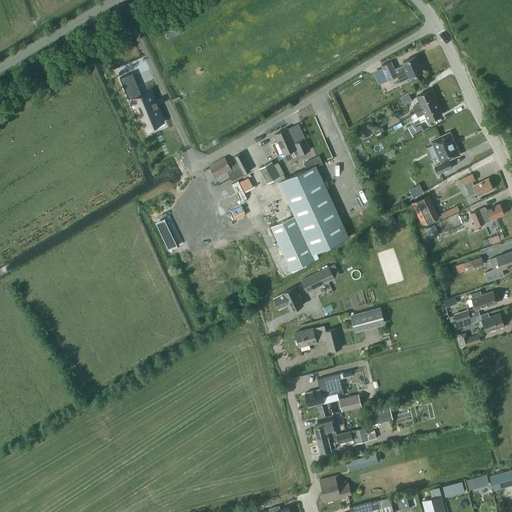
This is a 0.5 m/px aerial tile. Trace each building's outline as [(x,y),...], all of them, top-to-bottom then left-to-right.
[(404,65),(394,69),(391,61),(381,66),(387,80),(407,71),(409,77),(422,71),(415,56),(402,62),(404,65)] [(144,123),(160,116),(156,107),(158,106),(158,105),(156,106),(154,102),(156,101),(156,100),(154,101),(150,91),(142,95),(132,72),(119,77),(128,99),(133,97),(144,123)] [(384,95),(389,104),(408,92),(403,85),(384,95)] [(441,115),(430,91),(416,98),(420,105),(413,108),(412,107),(406,110),(411,120),(417,117),(417,118),(424,115),(427,121),(441,115)] [(407,127),(409,131),(413,137),(424,130),(418,120),(407,127)] [(294,143),(287,128),(274,134),(283,154),(284,154),(287,160),(293,157),(290,151),(296,149),(299,155),(310,149),(305,138),(294,143)] [(459,155),(449,133),(431,141),(441,164),(434,167),(437,175),(452,168),(448,160),(459,155)] [(209,166),(215,177),(226,171),(228,174),(232,180),(250,169),(240,152),(234,156),(238,162),(230,166),(225,157),(209,166)] [(267,183),(279,176),(271,162),(259,169),(267,183)] [(271,248),(279,245),(290,271),(314,260),(311,255),(348,238),(315,165),(278,181),(294,217),(271,227),(263,231),(271,248)] [(476,192),(478,196),(493,188),(487,178),(474,185),(472,181),(475,180),(472,174),(461,179),(464,185),(465,185),(470,195),(476,192)] [(232,181),(238,200),(247,197),(244,190),(257,186),(254,175),(232,181)] [(409,188),(413,197),(424,191),(419,183),(409,188)] [(428,194),(411,202),(412,202),(422,224),(422,225),(439,216),(428,194)] [(499,203),(485,209),(484,206),(470,213),(475,226),(484,222),(483,218),(488,216),(490,220),(504,214),(499,203)] [(442,225),(437,227),(439,232),(444,230),(444,231),(463,223),(458,214),(440,222),(442,225)] [(498,234),(490,237),(492,244),(500,241),(498,234)] [(501,269),(511,264),(511,250),(489,259),(493,269),(484,272),(487,281),(504,275),(501,269)] [(481,256),(463,263),(465,270),(484,264),(481,256)] [(463,263),(455,265),(458,273),(465,270),(463,263)] [(300,279),(307,292),(335,278),(334,277),(340,275),(334,264),(329,266),(328,265),(300,279)] [(287,304),(291,310),(303,304),(294,287),(282,293),(282,294),(273,298),(279,309),(287,304)] [(471,297),(475,309),(496,302),(492,291),(471,297)] [(453,296),(443,299),(445,307),(455,304),(453,296)] [(350,315),(355,332),(385,324),(380,307),(350,315)] [(453,314),(455,321),(468,317),(466,310),(453,314)] [(483,325),(485,331),(503,325),(499,313),(481,318),(480,314),(463,320),(465,326),(477,322),(478,325),(480,326),(483,325)] [(327,339),(330,350),(341,348),(336,328),(325,331),(324,326),(312,329),(295,333),(298,346),(316,342),(315,342),(327,339)] [(481,341),(479,335),(467,338),(466,333),(459,334),(463,346),(481,341)] [(304,393),(308,406),(323,402),(322,397),(328,395),(326,388),(325,387),(331,385),(331,382),(343,379),(341,373),(317,379),(320,389),(304,393)] [(338,399),(342,411),(361,406),(358,394),(338,399)] [(368,410),(372,425),(393,419),(389,405),(368,410)] [(317,419),(318,425),(313,427),(316,439),(336,435),(335,428),(337,428),(334,414),(317,419)] [(350,445),(368,440),(376,438),(374,430),(366,432),(364,427),(344,433),(336,435),(316,439),(320,452),(336,448),(335,444),(349,440),(350,445)] [(375,452),(347,459),(349,469),(378,462),(375,452)] [(511,467),(488,474),(492,488),(511,482),(511,467)] [(487,474),(466,478),(468,487),(489,483),(487,474)] [(319,479),(325,502),(340,498),(340,497),(351,494),(348,483),(337,486),(334,475),(319,479)] [(489,484),(469,488),(472,499),(492,495),(489,484)] [(398,497),(402,511),(410,509),(405,495),(398,497)] [(425,511),(444,511),(440,496),(422,501),(425,511)] [(393,511),(389,498),(377,501),(379,511),(393,511)] [(349,507),(350,511),(357,511),(363,510),(363,511),(365,511),(373,510),(371,501),(349,507)]
